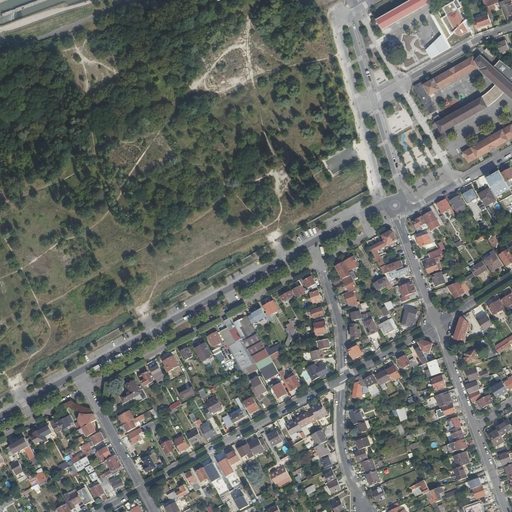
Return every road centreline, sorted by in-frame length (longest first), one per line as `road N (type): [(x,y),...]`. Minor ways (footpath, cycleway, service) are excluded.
road 1 (residential): [(142,487),(343,377)]
road 2 (residential): [(228,289),(77,373)]
road 3 (residential): [(86,389),(237,306)]
road 4 (residential): [(372,98),(511,27)]
road 5 (residential): [(360,507),(339,431),(343,377)]
road 6 (residential): [(511,152),(417,205),(402,205)]
